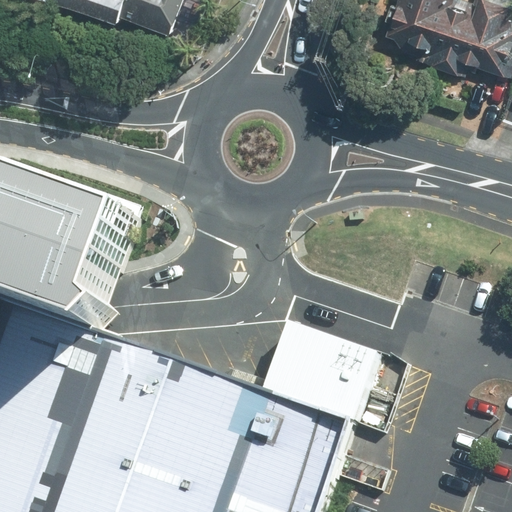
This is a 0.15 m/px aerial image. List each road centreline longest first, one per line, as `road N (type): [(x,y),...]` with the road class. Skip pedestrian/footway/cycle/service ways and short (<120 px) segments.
road 1 (secondary): [(212,183),(0,129)]
road 2 (secondary): [(0,90),(128,114),(216,107)]
road 3 (tertiary): [(304,114),(511,177)]
road 4 (tertiary): [(511,208),(386,180),(304,180)]
road 5 (unknown): [(0,253),(111,305)]
